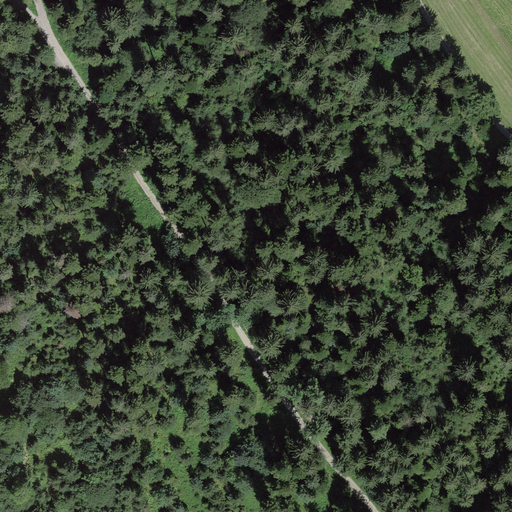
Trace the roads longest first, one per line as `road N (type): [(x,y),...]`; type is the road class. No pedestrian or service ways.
road 1 (track): [(373,511),(299,429),(53,43)]
road 2 (track): [(511,141),(414,0)]
